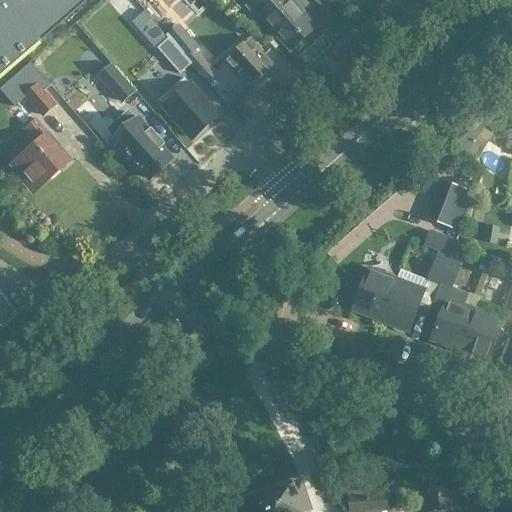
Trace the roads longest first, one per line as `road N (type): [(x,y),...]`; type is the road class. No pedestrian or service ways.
road 1 (secondary): [(0,465),(292,206)]
road 2 (residential): [(209,327),(511,440)]
road 3 (secondary): [(292,206),(511,17)]
road 4 (residential): [(405,0),(242,144)]
road 5 (residential): [(242,144),(146,229)]
